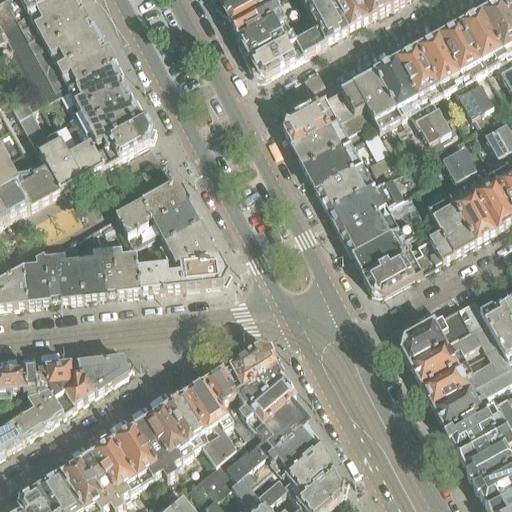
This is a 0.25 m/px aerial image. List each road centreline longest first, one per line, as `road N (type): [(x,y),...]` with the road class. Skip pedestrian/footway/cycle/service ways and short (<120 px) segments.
road 1 (tertiary): [(112,0),(268,287),(308,312)]
road 2 (residential): [(472,0),(242,128)]
road 3 (residential): [(0,493),(159,390),(158,333)]
road 4 (residential): [(332,358),(511,259)]
road 5 (tertiary): [(308,312),(314,263),(242,128)]
road 6 (residential): [(0,350),(158,333)]
road 7 (tertiary): [(332,358),(405,493)]
road 8 (residential): [(158,333),(308,312)]
road 9 (tertiary): [(242,128),(173,0)]
